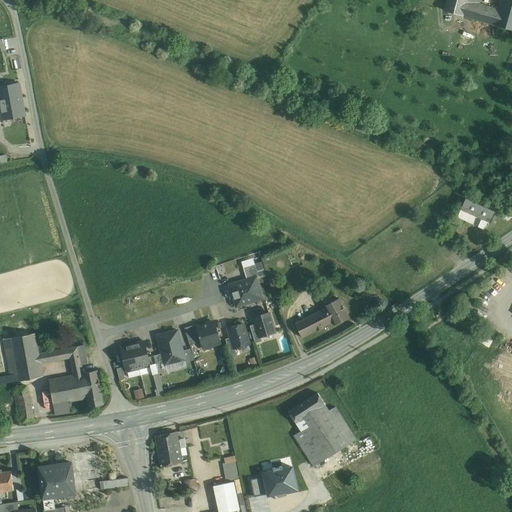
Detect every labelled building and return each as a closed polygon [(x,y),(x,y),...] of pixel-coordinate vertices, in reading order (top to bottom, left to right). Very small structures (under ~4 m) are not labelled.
[(446,0),(444,10),(463,16),(467,1),(467,0),(446,0)] [(479,4),(467,1),(463,16),(511,29),(511,0),(501,0),(499,10),(479,4)] [(19,84),(0,87),(0,103),(3,119),(25,115),(19,84)] [(495,211),(466,198),(460,209),(460,210),(457,216),(483,228),(487,225),(488,222),(490,223),(495,211)] [(241,262),(247,279),(256,276),(257,277),(259,276),(253,259),(241,262)] [(247,279),(230,285),(236,307),(263,298),(257,277),(256,276),(247,279)] [(339,298),(325,306),(333,322),(334,324),(348,317),(339,298)] [(450,299),(445,303),(449,308),(454,305),(450,299)] [(311,315),(307,305),(290,314),(295,323),(302,338),(333,322),(326,308),(311,315)] [(256,316),(254,320),(256,324),(260,337),(275,333),(269,312),(256,316)] [(198,327),(197,327),(202,341),(203,347),(220,342),(214,322),(198,327)] [(197,324),(184,328),(190,345),(202,341),(197,327),(198,327),(197,324)] [(243,324),(228,328),(231,337),(234,348),(235,348),(249,344),(243,324)] [(256,324),(250,326),(255,343),(261,341),(260,337),(256,324)] [(178,330),(157,335),(162,354),(165,364),(185,359),(178,330)] [(41,363),(39,354),(35,333),(3,339),(10,375),(17,374),(19,381),(41,379),(41,363)] [(231,337),(225,339),(231,356),(237,354),(235,348),(234,348),(231,337)] [(144,342),(133,344),(139,368),(150,365),(148,357),(144,342)] [(133,344),(121,347),(127,371),(139,368),(133,344)] [(84,345),(78,346),(80,358),(87,356),(84,345)] [(73,375),(83,373),(82,365),(88,364),(87,356),(80,358),(78,346),(39,354),(41,363),(70,358),(73,375)] [(162,354),(154,356),(158,373),(167,371),(165,364),(162,354)] [(154,356),(148,357),(150,365),(152,375),(158,373),(154,356)] [(83,373),(87,398),(89,407),(103,404),(97,370),(83,373)] [(53,403),(70,401),(87,398),(83,373),(73,375),(49,380),(53,403)] [(147,397),(156,395),(151,374),(142,376),(147,397)] [(27,386),(13,388),(19,416),(33,413),(27,386)] [(134,390),(136,398),(144,396),(141,388),(134,390)] [(318,393),(289,412),(296,423),(323,406),(325,404),(318,393)] [(70,401),(53,403),(55,414),(72,411),(70,401)] [(323,406),(296,423),(301,431),(294,435),(314,466),(356,439),(335,406),(327,411),(323,406)] [(33,413),(19,416),(20,422),(34,420),(33,413)] [(177,432),(155,436),(158,452),(180,448),(177,432)] [(180,448),(158,452),(161,466),(183,462),(180,448)] [(235,461),(223,463),(226,481),(239,479),(235,461)] [(75,493),(70,463),(39,467),(45,510),(55,508),(54,496),(75,493)] [(292,467),(282,469),(282,466),(273,468),(273,471),(263,473),(264,476),(268,494),(268,495),(277,494),(278,497),(287,495),(286,491),(297,489),(292,467)] [(0,491),(13,490),(11,471),(2,472),(2,470),(0,470),(0,491)] [(251,479),(255,497),(268,494),(264,476),(251,479)] [(100,481),(101,490),(129,486),(128,477),(100,481)] [(195,479),(186,481),(187,488),(197,486),(195,479)] [(233,481),(214,486),(219,511),(227,511),(239,510),(233,481)] [(17,502),(2,504),(3,511),(16,511),(19,511),(17,502)]
